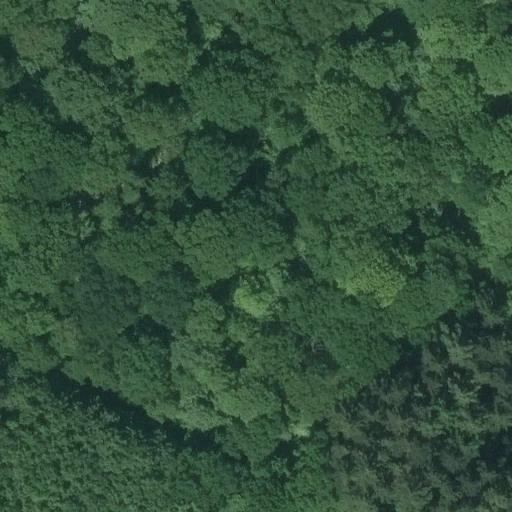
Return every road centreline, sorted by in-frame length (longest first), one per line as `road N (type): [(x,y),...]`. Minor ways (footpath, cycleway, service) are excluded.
road 1 (unknown): [(277,485),(320,443),(369,345),(451,112),(511,53)]
road 2 (unknown): [(0,200),(73,260),(202,424),(281,474)]
road 3 (track): [(0,335),(52,376),(330,511)]
